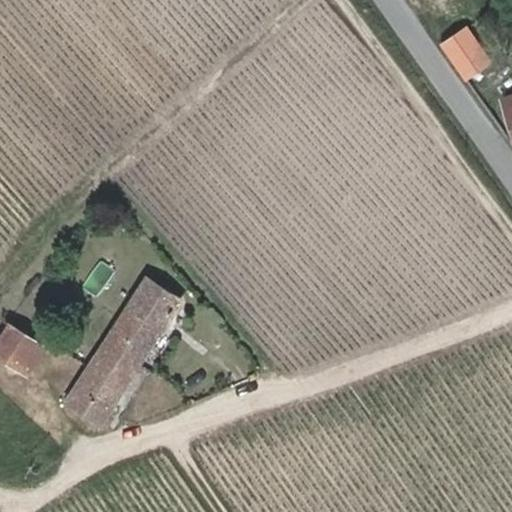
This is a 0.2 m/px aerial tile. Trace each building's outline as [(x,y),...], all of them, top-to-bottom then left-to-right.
[(466,30),(444,47),(467,79),(490,62),(466,30)] [(511,122),(511,94),(503,98),(511,122)] [(30,270),(18,288),(31,297),(43,279),(30,270)] [(69,402),(102,424),(181,300),(147,279),(69,402)] [(0,317),(0,356),(29,375),(46,348),(0,317)] [(0,375),(19,388),(29,375),(0,356),(0,375)]
